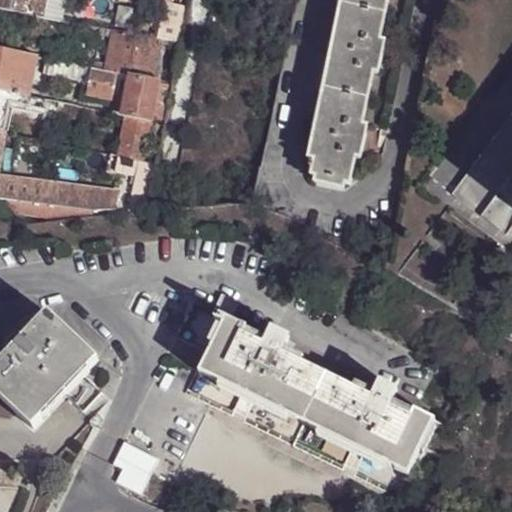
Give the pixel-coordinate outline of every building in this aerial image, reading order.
[(0,0),(0,11),(43,20),(47,0),(0,0)] [(47,0),(43,20),(58,23),(63,0),(47,0)] [(347,5),(347,0),(338,0),(312,124),(315,125),(321,127),(329,89),(347,5)] [(347,0),(347,5),(386,14),(389,0),(347,0)] [(386,14),(347,5),(329,89),(369,98),(374,72),(375,64),(381,65),(385,47),(379,46),(386,14)] [(114,34),(106,72),(118,74),(131,77),(152,81),(159,43),(114,34)] [(0,92),(28,99),(37,57),(0,49),(0,92)] [(44,75),(89,85),(86,96),(112,102),(118,74),(106,72),(48,59),(44,75)] [(131,77),(122,117),(125,118),(150,123),(151,123),(159,83),(152,81),(131,77)] [(350,184),(358,148),(364,149),(367,132),(361,131),(369,98),(329,89),(321,127),(313,160),(311,175),(315,176),(350,184)] [(0,133),(3,134),(8,109),(31,112),(33,99),(28,99),(0,92),(0,133)] [(125,118),(117,158),(142,163),(150,123),(125,118)] [(511,121),(456,196),(506,233),(511,225),(511,121)] [(113,173),(150,181),(154,166),(142,163),(117,158),(113,173)] [(0,178),(0,199),(89,213),(112,212),(118,195),(0,178)] [(144,213),(148,191),(133,187),(127,214),(144,213)] [(402,498),(438,422),(414,410),(415,408),(393,397),(396,391),(388,387),(386,389),(377,384),(373,394),(282,350),(286,340),(277,335),(278,333),(270,329),(264,342),(243,332),(244,329),(228,321),(236,304),(219,296),(211,313),(194,305),(178,338),(209,353),(200,371),(197,370),(185,394),(232,416),(234,413),(245,418),(243,422),(402,498)] [(0,398),(33,429),(63,396),(81,411),(101,393),(82,376),(96,361),(47,315),(15,350),(18,353),(2,370),(0,368),(0,398)] [(127,443),(108,480),(140,496),(158,458),(127,443)]
